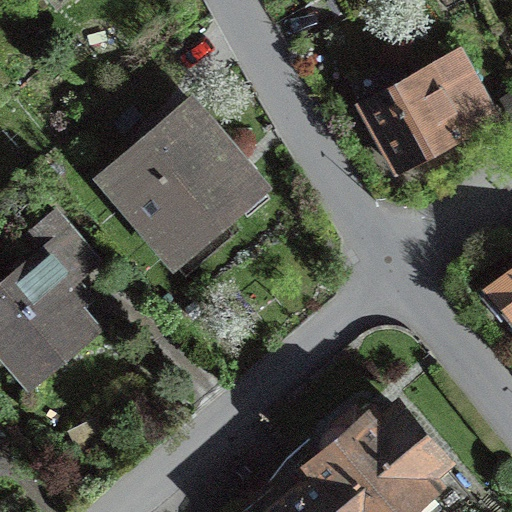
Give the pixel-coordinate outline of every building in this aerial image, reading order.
[(495,117),(459,50),(361,104),(397,170),(495,117)] [(511,90),(500,97),(511,117),(511,90)] [(187,122),(174,107),(105,166),(173,246),(247,183),(231,166),(242,156),(204,113),(194,122),(191,119),(187,122)] [(0,336),(0,345),(30,382),(96,327),(73,300),(83,292),(72,280),(97,259),(56,210),(29,232),(42,249),(0,284),(0,335),(1,336),(0,336)] [(511,269),(489,288),(511,317),(511,269)] [(311,478),(339,511),(401,511),(436,483),(430,475),(444,463),(397,407),(381,420),(375,412),(367,419),(356,406),(326,431),(324,433),(323,436),(322,438),(322,441),(322,444),(323,448),(324,450),(326,453),(305,471),(311,478)] [(339,511),(311,478),(272,511),(339,511)]
